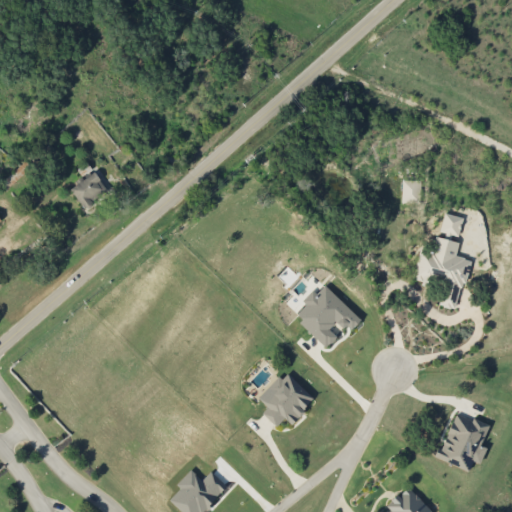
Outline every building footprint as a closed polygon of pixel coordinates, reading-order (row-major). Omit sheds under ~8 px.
[(69,186),(82,207),(107,192),(94,171),(69,186)] [(419,180),(401,179),(401,202),(419,203),(419,180)] [(462,218),(444,213),(439,232),(457,237),(462,218)] [(419,248),(412,277),(422,279),(421,284),(431,286),(432,278),(447,281),(445,291),(442,290),(439,305),(456,309),(467,259),(455,256),(458,242),(435,236),(431,251),(419,248)] [(325,347),(336,337),(328,329),(337,319),(349,331),(360,319),(324,285),(315,294),(312,290),(302,301),(306,304),(294,317),(325,347)] [(290,424),(314,399),(285,372),(259,398),(267,407),(262,413),(275,426),(284,418),(290,424)] [(436,457),(468,471),(473,461),(479,463),(486,447),(480,445),(488,426),(456,412),(436,457)] [(169,500),(181,511),(201,511),(227,485),(211,470),(202,481),(190,469),(175,485),(179,489),(169,500)] [(430,511),(431,511),(408,487),(380,511),(430,511)]
